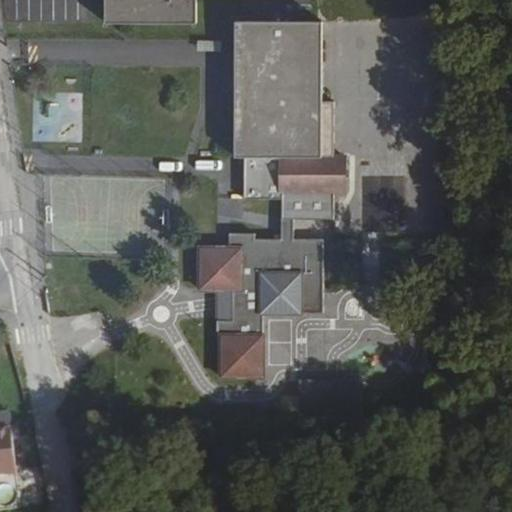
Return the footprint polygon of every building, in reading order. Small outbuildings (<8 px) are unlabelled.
[(108,0),(108,21),(196,21),(195,0),(108,0)] [(239,23),(239,156),(247,156),(247,199),(285,199),(285,219),(297,219),(337,219),(337,192),(347,192),(347,156),(334,156),(335,101),(322,101),(322,23),(239,23)] [(297,219),(285,219),(284,238),(258,238),(258,233),(231,233),(232,246),(201,246),(201,289),(235,290),(235,320),(219,320),(219,336),(223,336),(222,377),(265,377),(266,313),(326,314),(327,239),(297,239),(297,219)] [(305,390),(300,382),(301,421),(366,421),(318,415),(305,415),(305,390)] [(366,382),(300,382),(305,390),(318,390),(318,415),(366,421),(366,382)] [(8,385),(0,386),(0,393),(8,429),(8,431),(13,431),(8,385)] [(305,390),(305,415),(318,415),(318,390),(305,390)]
